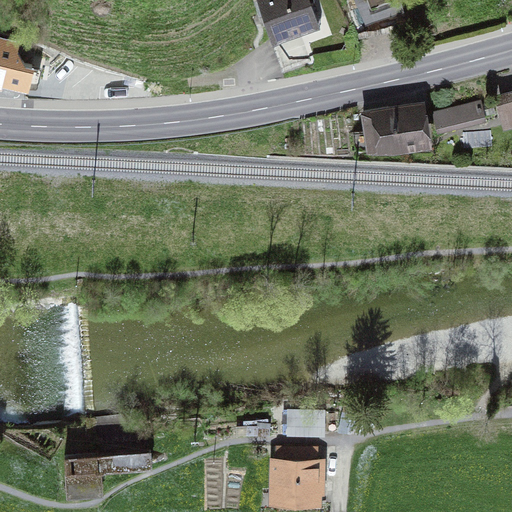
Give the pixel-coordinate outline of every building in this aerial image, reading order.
[(263,0),(257,2),(282,70),(310,60),(301,34),(320,27),(310,0),(263,0)] [(354,0),(347,3),(358,31),(372,26),(362,0),(354,0)] [(511,121),(511,92),(500,95),(507,123),(511,121)] [(417,101),(363,109),(369,149),(385,148),(384,144),(423,139),(417,101)] [(479,101),(434,112),(439,130),(483,119),(479,101)] [(288,410),(288,430),(323,431),(324,411),(288,410)] [(276,445),(275,498),(315,499),(316,471),(322,471),(322,459),(316,458),(316,446),(276,445)] [(150,449),(64,455),(68,496),(101,493),(99,470),(152,466),(150,449)]
